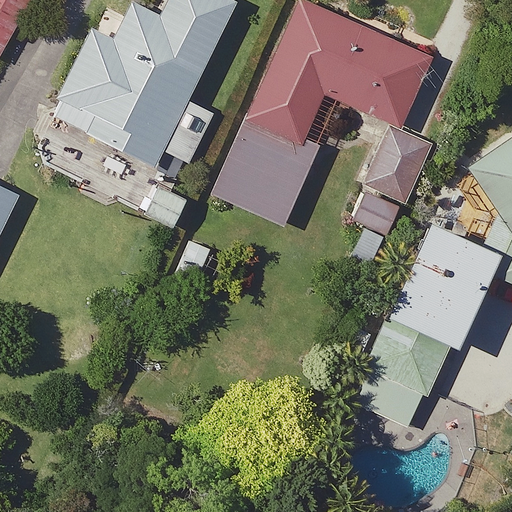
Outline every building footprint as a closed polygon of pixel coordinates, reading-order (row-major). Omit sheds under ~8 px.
[(0,0),(0,44),(24,0),(0,0)] [(81,20),(46,93),(52,96),(45,111),(146,160),(223,0),(156,0),(151,10),(129,0),(123,0),(107,33),(81,20)] [(422,51),(306,0),(287,0),(237,114),(293,139),(315,90),(390,123),(422,51)] [(426,141),(381,121),(355,180),(400,200),(426,141)] [(511,122),(456,160),(503,229),(485,270),(511,281),(511,122)] [(0,181),(0,216),(14,188),(0,181)] [(394,201),(356,184),(343,212),(381,229),(394,201)] [(486,244),(414,211),(371,305),(442,338),(486,244)]
